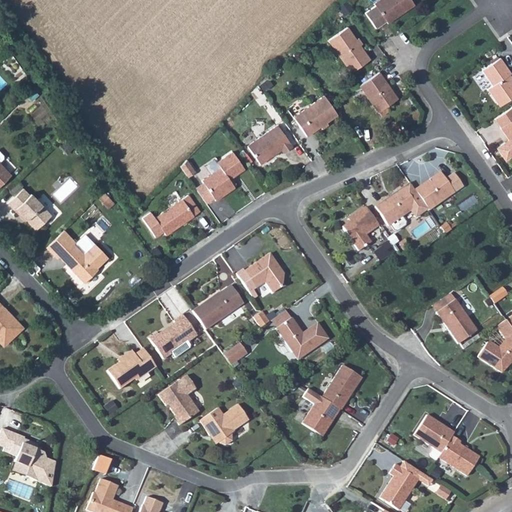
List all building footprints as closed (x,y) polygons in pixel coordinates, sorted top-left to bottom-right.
[(413,5),(409,0),(378,0),(373,4),(374,5),(364,12),(375,27),(385,20),(387,23),(413,5)] [(369,60),(347,27),(328,40),(350,73),(369,60)] [(510,73),(499,58),(482,70),(492,85),(487,89),(499,106),(511,97),(511,83),(506,76),(510,73)] [(377,112),(397,99),(379,72),(359,86),(377,112)] [(337,115),(324,96),(293,117),(306,136),(337,115)] [(511,106),(494,119),(501,127),(500,128),(508,140),(496,147),(504,160),(511,154),(511,106)] [(292,147),(277,125),(247,146),(259,164),(281,149),(283,153),(292,147)] [(234,187),(233,186),(228,179),(231,178),(244,169),(232,152),(216,163),(220,168),(201,180),(202,182),(213,198),(215,200),(234,187)] [(194,172),(186,160),(180,167),(187,177),(194,172)] [(0,185),(11,175),(0,164),(0,185)] [(414,190),(428,210),(454,193),(439,172),(414,190)] [(206,204),(213,198),(202,182),(195,188),(206,204)] [(416,206),(403,187),(374,207),(387,226),(416,206)] [(29,195),(22,188),(7,203),(19,216),(21,215),(35,230),(51,216),(30,194),(29,195)] [(110,200),(105,194),(100,199),(105,205),(110,200)] [(199,212),(188,195),(154,218),(150,212),(141,218),(154,237),(162,231),(165,235),(199,212)] [(378,226),(365,207),(351,217),(353,219),(341,227),(358,251),(370,243),(364,235),(378,226)] [(446,223),(440,228),(444,234),(450,229),(446,223)] [(55,238),(67,250),(59,257),(73,272),(75,270),(78,274),(76,275),(83,283),(97,270),(96,269),(107,258),(94,244),(83,254),(73,244),(75,242),(63,230),(55,238)] [(67,250),(55,238),(47,246),(59,257),(67,250)] [(394,251),(388,242),(373,252),(379,261),(394,251)] [(151,253),(156,259),(161,255),(157,249),(151,253)] [(279,269),(268,254),(243,272),(242,269),(235,274),(251,297),(255,294),(252,289),(264,282),(271,293),(280,287),(283,274),(278,274),(276,271),(279,269)] [(166,256),(158,261),(161,265),(169,260),(166,256)] [(218,293),(191,312),(204,330),(242,303),(230,286),(218,293)] [(488,297),(493,304),(506,295),(501,287),(488,297)] [(431,306),(436,313),(454,300),(450,293),(431,306)] [(476,331),(454,300),(436,313),(458,344),(476,331)] [(7,342),(22,328),(6,311),(0,304),(0,342),(1,344),(5,340),(7,342)] [(275,329),(290,319),(284,311),(270,321),(275,329)] [(261,312),(253,318),(260,328),(268,322),(261,312)] [(157,335),(156,333),(147,339),(162,360),(170,354),(169,352),(186,340),(187,342),(196,336),(181,315),(172,321),(173,323),(169,326),(169,329),(166,331),(165,329),(157,335)] [(275,329),(291,353),(299,348),(304,355),(327,339),(316,323),(305,331),(307,334),(303,336),(290,318),(290,319),(275,329)] [(489,342),(486,342),(477,357),(501,373),(511,360),(511,347),(505,340),(498,348),(489,342)] [(246,354),(238,343),(221,354),(229,365),(246,354)] [(134,379),(135,381),(155,367),(142,348),(133,355),(130,350),(121,357),(122,360),(106,371),(119,389),(134,379)] [(296,360),(304,355),(299,348),(291,353),(296,360)] [(361,378),(342,366),(321,398),(339,410),(340,410),(361,378)] [(185,376),(177,382),(176,382),(157,395),(165,406),(169,404),(170,406),(169,409),(174,415),(172,416),(178,426),(198,412),(186,395),(195,389),(185,376)] [(243,388),(239,382),(233,386),(237,391),(243,388)] [(321,398),(307,389),(302,397),(314,405),(301,424),(321,437),(339,410),(321,398)] [(237,405),(222,415),(217,408),(198,421),(209,436),(210,435),(216,444),(218,443),(224,446),(231,441),(230,434),(233,432),(232,431),(247,420),(237,405)] [(426,415),(413,435),(433,448),(429,453),(430,457),(436,460),(437,457),(441,452),(451,436),(453,433),(426,415)] [(45,459),(43,452),(35,449),(37,445),(16,436),(16,435),(1,429),(0,431),(0,446),(4,448),(2,451),(16,457),(13,462),(15,463),(24,466),(26,471),(24,476),(53,488),(56,462),(45,459)] [(441,452),(437,457),(466,476),(478,457),(457,444),(460,441),(451,436),(441,452)] [(389,473),(393,476),(379,498),(397,510),(417,480),(430,488),(434,480),(405,461),(400,468),(394,464),(389,473)] [(24,466),(15,463),(11,471),(24,476),(26,471),(24,466)] [(117,486),(100,479),(94,493),(92,493),(85,510),(90,511),(130,511),(132,508),(117,502),(116,505),(112,503),(111,500),(117,486)] [(450,492),(440,486),(435,493),(445,499),(450,492)] [(158,511),(162,504),(146,497),(142,505),(138,511),(158,511)]
